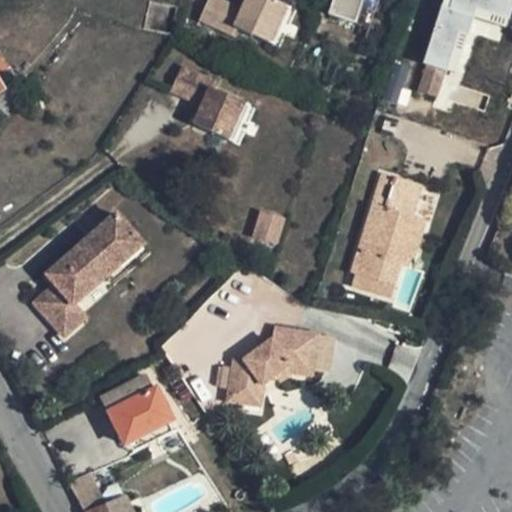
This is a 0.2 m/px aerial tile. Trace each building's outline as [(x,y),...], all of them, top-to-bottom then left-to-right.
[(238,3),(231,0),(206,0),(199,14),(235,32),(239,25),(268,40),(286,3),(278,0),(245,0),(243,6),(238,3)] [(335,0),(330,16),(357,25),(364,0),(335,0)] [(506,27),(511,6),(511,0),(441,0),(423,62),(450,70),(466,15),(506,27)] [(169,38),(176,7),(147,1),(141,32),(169,38)] [(274,43),(292,6),(286,3),(268,40),(274,43)] [(215,78),(180,60),(168,85),(194,99),(199,101),(192,114),(189,120),(223,136),(241,100),(212,85),(215,78)] [(425,66),(417,92),(437,97),(445,71),(425,66)] [(192,114),(199,101),(194,99),(188,112),(192,114)] [(229,139),(247,103),(241,100),(223,136),(229,139)] [(381,174),(349,273),(353,275),(395,286),(402,268),(408,270),(410,260),(415,261),(426,223),(413,218),(422,187),(381,174)] [(252,238),(277,245),(285,216),(260,209),(252,238)] [(120,218),(52,276),(58,282),(36,301),(65,335),(86,316),(75,303),(108,275),(120,265),(117,261),(140,241),(120,218)] [(120,265),(108,275),(113,280),(148,250),(140,241),(117,261),(120,265)] [(349,289),(391,300),(395,286),(353,275),(349,289)] [(282,341),(283,332),(275,331),(273,339),(282,341)] [(319,339),(283,332),(282,341),(273,339),(272,343),(243,362),(233,360),(227,391),(248,395),(263,385),(274,378),(289,368),(313,373),(319,339)] [(289,368),(274,378),(279,385),(291,376),(311,380),(313,373),(289,368)] [(143,376),(100,400),(124,444),(126,444),(166,423),(169,421),(153,390),(151,391),(143,376)] [(259,409),(263,385),(248,395),(227,391),(225,403),(259,409)] [(171,433),(166,423),(126,444),(130,453),(171,433)] [(69,484),(83,511),(87,511),(106,504),(89,473),(69,484)] [(132,511),(124,495),(106,504),(87,511),(132,511)]
